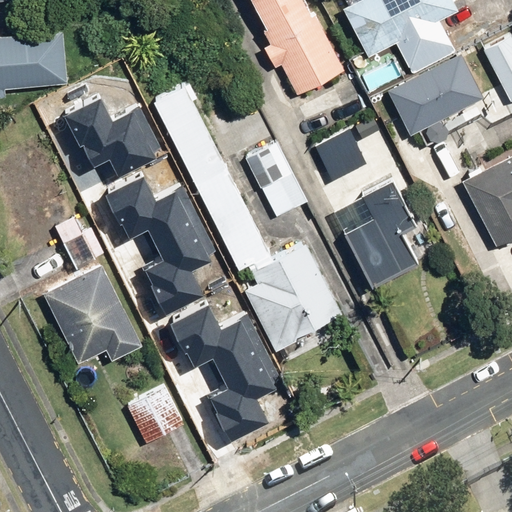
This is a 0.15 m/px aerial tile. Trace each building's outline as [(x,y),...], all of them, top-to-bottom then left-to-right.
[(300,0),(249,0),(264,26),(260,28),(268,42),(262,46),(273,66),(279,63),(296,93),(343,68),(313,12),(309,14),(300,0)] [(451,0),(351,0),(341,6),(367,55),(394,41),(410,72),(455,49),(438,18),(456,8),(451,0)] [(60,27),(0,32),(0,95),(4,95),(3,86),(65,82),(60,27)] [(511,36),(485,51),(511,100),(511,99),(511,36)] [(388,93),(410,136),(483,98),(461,55),(388,93)] [(255,281),(242,287),(273,349),(295,339),(293,336),(340,313),(304,241),(270,257),(191,98),(198,95),(189,79),(150,98),(236,268),(246,263),(255,281)] [(98,95),(63,113),(78,140),(80,139),(92,162),(108,153),(118,172),(161,149),(137,104),(110,118),(98,95)] [(313,144),(330,179),(365,162),(348,126),(313,144)] [(34,132),(18,140),(29,162),(45,154),(34,132)] [(306,200),(275,139),(243,155),(274,216),(306,200)] [(14,140),(0,146),(0,151),(17,186),(33,177),(25,162),(16,143),(14,140)] [(511,154),(461,182),(495,247),(511,238),(511,154)] [(0,156),(0,195),(1,198),(16,190),(15,187),(0,156)] [(49,162),(32,170),(48,202),(65,193),(49,162)] [(138,174),(102,193),(117,221),(118,221),(125,235),(143,225),(152,241),(196,218),(179,185),(152,199),(138,174)] [(390,178),(331,210),(370,285),(416,261),(400,230),(413,223),(390,178)] [(102,251),(90,225),(79,230),(70,211),(51,220),(73,265),(102,251)] [(196,218),(152,241),(160,257),(142,266),(150,281),(147,282),(162,310),(198,291),(185,268),(215,252),(196,218)] [(99,262),(41,291),(76,362),(104,348),(109,358),(140,343),(99,262)] [(204,302),(168,321),(183,349),(184,348),(191,362),(209,353),(218,369),(262,345),(245,312),(217,327),(204,302)] [(262,345),(218,369),(226,384),(208,394),(216,408),(213,410),(228,438),(264,419),(251,395),(280,380),(262,345)] [(164,384),(126,403),(145,442),(183,422),(164,384)]
